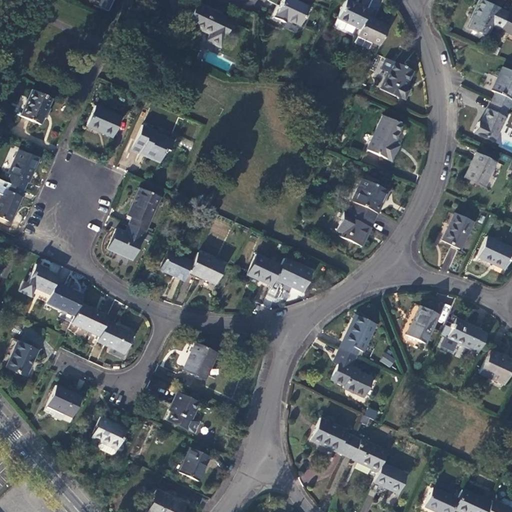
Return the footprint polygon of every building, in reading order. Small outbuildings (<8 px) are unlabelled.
[(308,7),(292,0),(281,0),(272,21),(282,26),(285,19),(299,26),(308,7)] [(345,0),(344,0),(336,19),(359,29),(365,16),(367,10),(345,0)] [(492,25),(501,29),(508,13),(478,0),(471,16),(473,17),(468,27),(487,36),(492,25)] [(232,20),(195,3),(185,24),(208,34),(205,41),(220,48),(232,20)] [(511,15),(508,13),(501,29),(511,34),(511,15)] [(388,27),(365,16),(359,29),(356,35),(371,42),(379,46),(388,27)] [(287,20),(284,25),(295,32),(298,27),(287,20)] [(352,42),(368,50),(371,42),(356,35),(352,42)] [(392,62),(379,89),(399,98),(404,100),(408,90),(404,88),(411,71),(392,62)] [(511,72),(502,67),(491,91),(495,93),(492,100),(507,108),(511,97),(511,72)] [(31,90),(20,116),(39,125),(51,99),(31,90)] [(478,121),(472,133),(492,142),(504,117),(503,117),(507,108),(492,100),(487,109),(486,109),(480,122),(478,121)] [(85,126),(111,138),(120,118),(94,106),(85,126)] [(381,116),(366,150),(391,161),(397,146),(393,144),(401,125),(381,116)] [(131,147),(160,160),(165,149),(168,151),(173,141),(155,133),(156,131),(141,125),(131,147)] [(38,159),(17,150),(7,174),(9,175),(6,183),(23,190),(26,182),(27,183),(38,159)] [(475,153),(463,178),(483,187),(495,162),(475,153)] [(373,220),(386,191),(361,179),(357,188),(359,190),(350,210),(373,220)] [(2,189),(0,194),(0,218),(10,223),(21,197),(20,197),(23,190),(6,183),(3,190),(2,189)] [(144,232),(159,197),(138,188),(126,216),(131,218),(127,225),(144,232)] [(360,247),(373,220),(350,210),(347,215),(343,213),(335,231),(339,233),(338,236),(360,247)] [(453,213),(441,241),(459,249),(472,222),(453,213)] [(106,249),(132,260),(144,232),(127,225),(124,232),(115,228),(106,249)] [(475,257),(503,270),(511,249),(485,236),(475,257)] [(157,269),(183,281),(187,272),(192,263),(166,251),(157,269)] [(223,265),(196,253),(192,263),(187,272),(214,285),(223,265)] [(280,266),(255,255),(246,275),(270,286),(274,279),(280,266)] [(311,272),(283,259),(280,266),(274,279),(301,292),(311,272)] [(44,268),(35,264),(25,284),(22,283),(18,291),(29,297),(33,288),(49,295),(54,283),(57,276),(44,270),(44,268)] [(49,295),(45,302),(73,316),(79,304),(83,296),(54,283),(49,295)] [(73,316),(70,323),(98,337),(105,323),(107,317),(79,304),(73,316)] [(418,306),(405,335),(424,344),(437,315),(418,306)] [(354,315),(338,349),(355,357),(358,350),(362,352),(375,324),(354,315)] [(454,318),(446,337),(444,336),(440,346),(451,352),(455,343),(471,350),(470,352),(476,355),(486,334),(479,331),(480,330),(454,318)] [(98,337),(96,341),(109,347),(123,354),(132,334),(122,330),(122,331),(105,323),(98,337)] [(16,341),(4,368),(24,377),(36,350),(16,341)] [(203,381),(216,353),(194,342),(181,371),(203,381)] [(107,352),(121,359),(123,354),(109,347),(107,352)] [(338,349),(332,362),(337,364),(329,380),(342,386),(341,388),(363,398),(372,379),(349,368),(355,357),(338,349)] [(511,361),(488,350),(478,373),(503,385),(511,365),(511,361)] [(379,360),(389,367),(395,360),(385,353),(379,360)] [(64,414),(71,417),(80,397),(54,386),(45,405),(43,411),(49,414),(50,417),(58,421),(61,420),(64,414)] [(198,403),(176,392),(169,406),(172,408),(166,421),(185,430),(191,418),(198,403)] [(365,407),(361,423),(372,426),(376,409),(365,407)] [(61,420),(68,423),(71,417),(64,414),(61,420)] [(126,429),(99,417),(89,437),(98,441),(116,450),(126,429)] [(197,420),(191,418),(185,430),(191,433),(197,420)] [(319,418),(308,440),(343,455),(352,435),(345,432),(346,430),(319,418)] [(352,435),(343,455),(377,471),(380,464),(386,451),(352,435)] [(114,454),(116,450),(98,441),(96,446),(97,449),(110,455),(114,454)] [(188,447),(177,472),(198,482),(209,457),(188,447)] [(377,471),(372,482),(368,489),(379,494),(384,491),(385,488),(397,494),(405,475),(380,464),(377,471)] [(431,488),(422,506),(435,511),(449,511),(451,509),(456,499),(431,488)] [(484,511),(489,503),(460,489),(456,499),(451,509),(457,511),(484,511)] [(180,511),(184,504),(155,490),(145,511),(180,511)] [(511,511),(511,510),(490,501),(489,503),(484,511),(511,511)]
